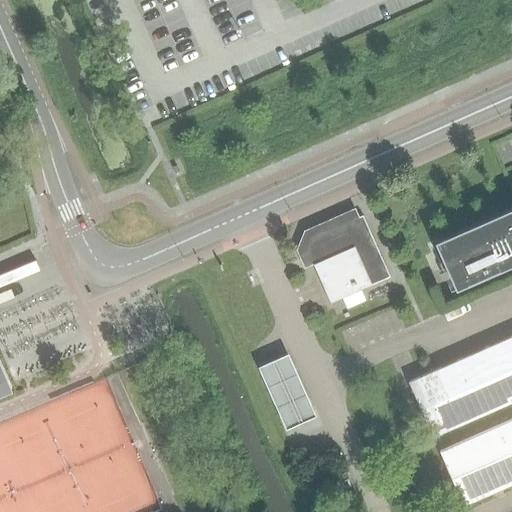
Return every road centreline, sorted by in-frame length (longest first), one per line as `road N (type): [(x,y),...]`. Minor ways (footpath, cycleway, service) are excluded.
road 1 (unclassified): [(379,511),(238,216)]
road 2 (tertiary): [(238,216),(511,96)]
road 3 (tertiary): [(139,260),(106,266),(87,248),(0,29)]
